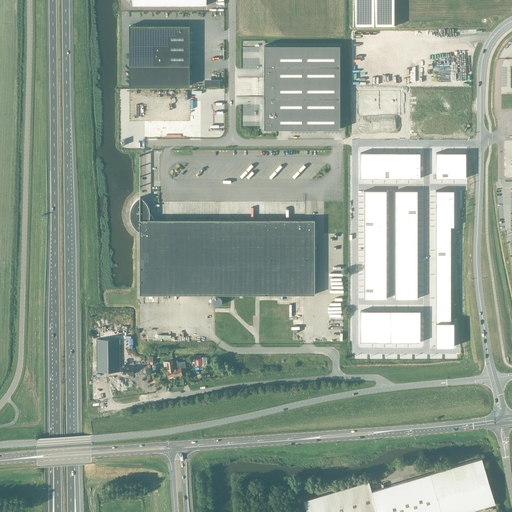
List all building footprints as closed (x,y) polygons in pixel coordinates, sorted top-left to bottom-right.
[(353,0),(354,27),(395,27),(394,0),(353,0)] [(130,86),(190,86),(190,25),(130,25),(130,86)] [(340,45),(264,45),(264,129),(340,129),(340,45)] [(220,79),(205,79),(205,87),(220,87),(220,79)] [(447,112),(446,139),(464,139),(464,113),(447,112)] [(299,176),(302,178),(308,171),(305,169),(299,176)] [(140,232),(140,294),(315,294),(315,219),(154,219),(152,216),(150,213),(149,207),(147,203),(144,200),(140,197),(138,199),(134,202),(131,207),(130,214),(130,219),(132,223),(134,227),(137,230),(140,232)] [(445,227),(436,227),(436,239),(451,239),(451,227),(445,227)] [(451,239),(436,239),(436,250),(451,250),(451,239)] [(451,250),(436,250),(436,262),(451,262),(451,250)] [(451,262),(436,262),(436,274),(451,274),(451,262)] [(451,274),(436,274),(436,286),(451,286),(451,274)] [(451,286),(436,286),(436,298),(451,298),(451,286)] [(216,306),(217,306),(218,306),(219,306),(220,305),(221,305),(221,304),(222,303),(222,302),(222,301),(222,300),(221,299),(221,298),(220,297),(219,297),(218,296),(217,296),(216,296),(216,297),(215,297),(214,297),(214,298),(213,298),(213,299),(212,300),(212,301),(212,302),(213,303),(213,304),(214,305),(215,305),(216,306)] [(451,298),(436,298),(436,310),(451,310),(451,298)] [(451,310),(436,310),(436,322),(451,322),(451,310)] [(451,322),(436,322),(436,334),(454,334),(454,322),(451,322)] [(454,334),(436,334),(436,346),(454,346),(454,334)] [(97,372),(120,372),(120,371),(122,371),(122,374),(134,374),(134,367),(125,367),(125,365),(123,365),(123,366),(120,366),(120,340),(97,340),(97,372)] [(175,376),(174,369),(172,360),(166,361),(168,370),(167,370),(168,377),(175,376)] [(175,369),(174,369),(175,376),(182,375),(181,368),(185,367),(184,361),(178,362),(177,360),(173,360),(175,369)] [(368,482),(303,501),(306,511),(467,511),(495,504),(481,458),(371,491),(368,482)]
